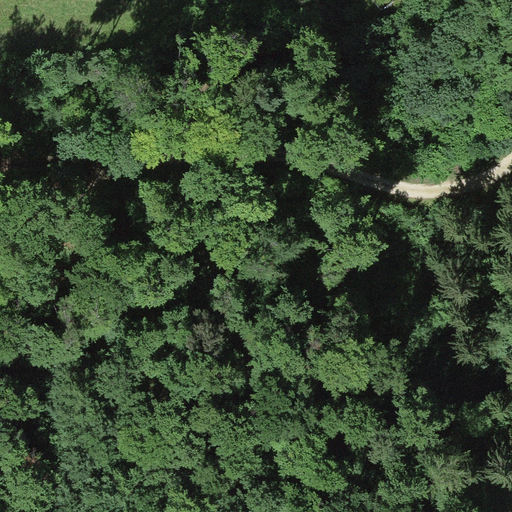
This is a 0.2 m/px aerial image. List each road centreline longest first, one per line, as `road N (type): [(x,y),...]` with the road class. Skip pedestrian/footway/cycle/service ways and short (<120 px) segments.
road 1 (track): [(511,159),(478,182),(416,192),(278,152),(124,158),(0,217)]
road 2 (track): [(400,0),(187,100),(154,122),(124,158)]
